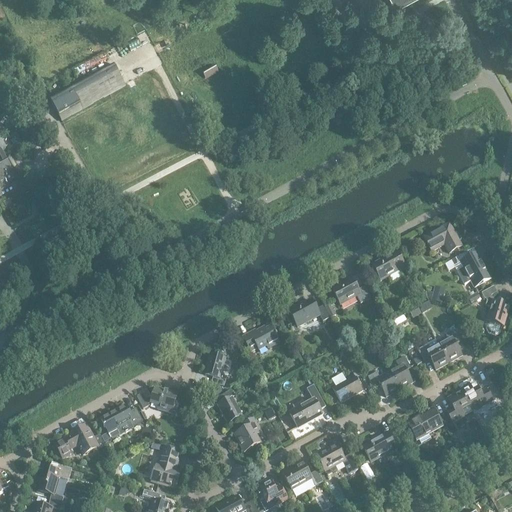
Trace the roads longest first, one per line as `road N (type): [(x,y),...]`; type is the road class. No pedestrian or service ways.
road 1 (residential): [(186,384),(187,358),(449,213),(468,218),(511,293)]
road 2 (residential): [(232,484),(352,420),(385,419),(511,352)]
road 3 (unclassified): [(494,79),(236,215)]
road 4 (unclassified): [(236,215),(0,345)]
road 5 (residential): [(23,473),(48,431),(151,382),(186,384)]
